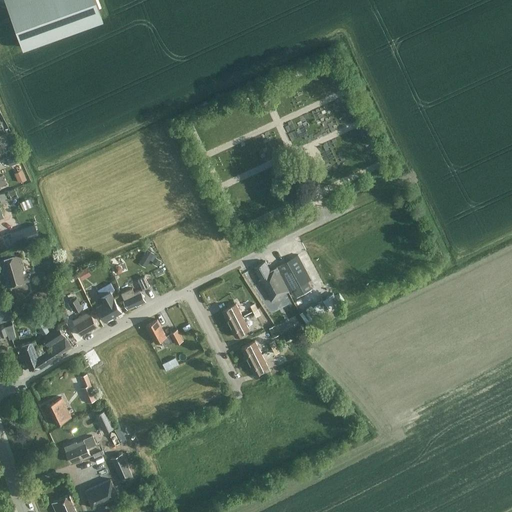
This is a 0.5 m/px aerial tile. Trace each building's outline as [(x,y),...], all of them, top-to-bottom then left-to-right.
[(95,0),(6,0),(23,46),(102,17),(95,0)] [(270,96),(266,86),(257,90),(262,100),(270,96)] [(9,166),(20,161),(17,154),(6,159),(9,166)] [(23,173),(15,176),(18,183),(26,179),(23,173)] [(7,190),(11,198),(17,196),(13,187),(7,190)] [(32,206),(29,197),(19,201),(22,209),(32,206)] [(33,223),(21,228),(26,240),(38,236),(33,223)] [(370,225),(365,227),(368,235),(380,231),(378,226),(371,228),(370,225)] [(147,248),(142,258),(149,262),(150,259),(154,253),(147,248)] [(27,280),(19,253),(14,254),(5,257),(1,258),(10,286),(27,280)] [(310,280),(298,255),(270,270),(265,261),(256,266),(262,278),(260,279),(271,300),(283,294),(290,290),(293,289),(296,296),(312,288),(309,281),(310,280)] [(156,257),(152,263),(157,266),(161,260),(156,257)] [(115,266),(114,269),(115,272),(118,273),(121,272),(123,270),(121,266),(118,265),(115,266)] [(83,279),(91,275),(87,266),(78,271),(83,279)] [(149,287),(144,276),(138,279),(143,290),(149,287)] [(245,285),(250,296),(257,292),(253,282),(245,285)] [(105,321),(122,311),(111,292),(114,290),(110,283),(98,290),(105,302),(97,307),(105,321)] [(134,292),(132,288),(121,293),(124,300),(128,308),(136,305),(136,306),(145,301),(140,290),(134,292)] [(290,290),(283,294),(286,302),(296,296),(293,289),(290,290)] [(323,299),(330,310),(340,303),(333,293),(323,299)] [(14,304),(20,310),(28,303),(22,297),(14,304)] [(82,308),(77,298),(70,302),(76,312),(82,308)] [(320,317),(330,310),(323,299),(313,306),(320,317)] [(229,323),(243,316),(236,303),(222,310),(229,323)] [(320,317),(313,306),(311,304),(306,308),(314,320),(320,317)] [(12,318),(7,305),(0,307),(0,321),(0,322),(12,318)] [(98,325),(89,311),(73,320),(81,335),(98,325)] [(243,316),(229,323),(236,336),(249,330),(243,316)] [(175,341),(176,343),(183,339),(177,329),(170,333),(171,333),(166,336),(157,319),(146,325),(155,342),(160,339),(164,347),(175,341)] [(280,334),(275,324),(269,327),(274,337),(280,334)] [(71,346),(58,325),(42,336),(49,347),(50,348),(44,350),(42,345),(38,347),(35,340),(21,345),(30,370),(39,367),(40,368),(62,354),(61,352),(71,346)] [(248,360),(262,354),(255,340),(242,347),(248,360)] [(262,354),(248,360),(255,374),(269,367),(262,354)] [(166,362),(169,370),(182,363),(179,356),(166,362)] [(81,376),(84,386),(90,383),(87,374),(81,376)] [(81,387),(87,402),(97,398),(90,383),(84,386),(81,387)] [(71,417),(62,397),(46,405),(56,425),(71,417)] [(96,414),(100,423),(108,419),(104,410),(96,414)] [(123,425),(118,427),(125,442),(130,440),(123,425)] [(96,444),(93,436),(77,442),(76,441),(64,446),(71,462),(83,457),(83,458),(90,456),(87,447),(96,444)] [(122,482),(133,477),(122,453),(111,458),(122,482)] [(119,495),(111,479),(85,491),(93,507),(119,495)] [(76,511),(69,494),(52,502),(56,511),(76,511)] [(137,503),(134,495),(124,499),(127,506),(137,503)]
